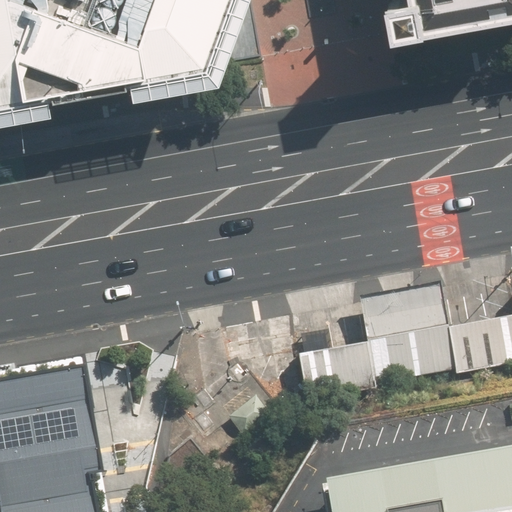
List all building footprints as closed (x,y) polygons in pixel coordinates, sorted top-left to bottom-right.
[(137,74),(213,60),(233,0),(0,0),(0,99),(56,89),(137,74)] [(0,0),(0,115),(58,106),(56,89),(0,99),(0,0),(233,0),(213,60),(137,74),(139,89),(224,74),(251,0),(0,0)] [(511,0),(412,0),(417,27),(511,10),(511,0)] [(0,129),(17,126),(15,116),(0,119),(0,129)] [(358,297),(367,342),(447,327),(439,283),(358,297)] [(296,354),(306,399),(511,363),(511,316),(447,327),(367,342),(296,354)] [(0,386),(0,511),(106,511),(90,419),(84,374),(36,380),(0,386)] [(324,511),(500,511),(511,510),(511,448),(324,480),(321,490),(324,511)]
